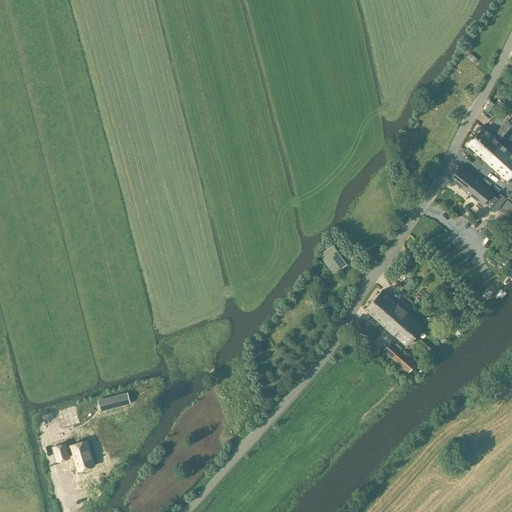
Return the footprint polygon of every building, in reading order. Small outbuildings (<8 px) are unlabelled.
[(490,101),(484,111),(493,118),(497,113),(492,108),(494,105),(490,101)] [(511,130),(511,125),(509,123),(508,122),(496,136),(503,141),(511,130)] [(467,144),(485,161),(500,145),(482,128),(467,144)] [(511,155),(500,145),(485,161),(507,181),(511,175),(511,155)] [(466,192),(475,180),(458,167),(449,179),(466,192)] [(493,193),(475,180),(466,192),(483,205),(493,193)] [(511,203),(507,200),(501,208),(511,217),(511,203)] [(389,314),(398,304),(382,290),(374,299),(389,314)] [(365,309),(383,325),(389,318),(387,316),(389,314),(374,299),(365,309)] [(389,314),(415,336),(423,327),(398,304),(389,314)] [(406,346),(415,336),(389,314),(387,316),(389,318),(383,325),(406,346)] [(353,327),(358,330),(362,323),(357,320),(353,327)] [(384,350),(408,371),(415,364),(390,343),(384,350)] [(119,397),(101,402),(104,413),(122,408),(119,397)] [(77,424),(73,406),(55,411),(59,428),(77,424)] [(94,466),(86,441),(77,444),(71,446),(71,448),(67,449),(65,444),(60,445),(54,447),(58,461),(64,459),(69,457),(68,456),(73,454),(78,471),(85,469),(94,466)]
